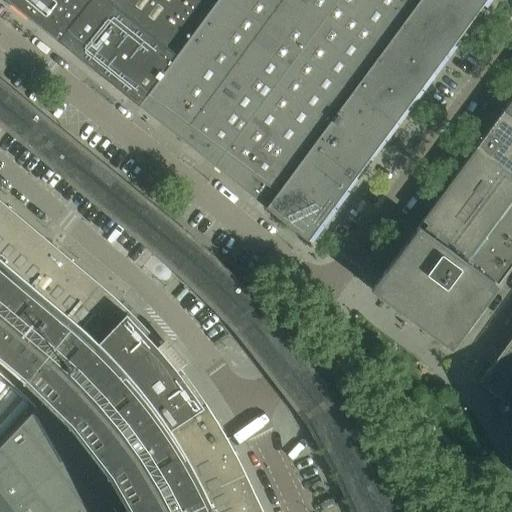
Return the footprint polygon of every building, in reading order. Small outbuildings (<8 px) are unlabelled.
[(58,41),(90,0),(8,0),(8,1),(58,41)] [(139,105),(216,0),(90,0),(58,41),(139,105)] [(308,240),(485,0),(216,0),(139,105),(139,106),(140,105),(267,206),(267,207),(308,240)] [(0,111),(10,100),(12,97),(4,90),(3,91),(2,93),(0,95),(0,111)] [(511,115),(504,110),(476,148),(511,173),(511,115)] [(37,146),(49,132),(51,130),(52,129),(43,122),(29,139),(37,146)] [(51,130),(49,132),(37,146),(63,168),(77,151),(75,149),(75,150),(51,130)] [(452,349),(511,267),(511,173),(476,148),(371,290),(452,349)] [(101,172),(78,153),(78,152),(77,151),(63,168),(89,190),(103,172),(102,171),(101,172)] [(127,193),(104,174),(105,173),(103,172),(89,190),(115,211),(129,193),(128,192),(127,193)] [(153,213),(130,195),(131,194),(129,193),(115,211),(140,233),(155,214),(154,213),(153,213)] [(180,368),(160,344),(157,340),(151,333),(142,324),(135,317),(129,311),(100,285),(0,200),(0,511),(263,511),(246,474),(227,438),(222,430),(218,422),(211,411),(206,403),(180,368)] [(180,235),(156,216),(156,215),(155,214),(140,233),(165,253),(166,255),(182,236),(180,234),(180,235)] [(205,258),(182,238),(183,237),(182,236),(166,255),(191,277),(207,258),(205,257),(205,258)] [(229,281),(208,260),(208,259),(207,258),(191,277),(214,300),(231,282),(229,280),(229,281)] [(253,304),(232,283),(231,282),(214,300),(237,323),(253,304)] [(263,332),(268,322),(253,304),(237,323),(255,345),(263,332)] [(511,341),(478,386),(510,411),(511,409),(511,341)] [(352,429),(325,393),(321,389),(314,401),(308,414),(310,419),(322,446),(352,429)] [(335,475),(369,453),(352,429),(322,446),(335,475)] [(371,455),(369,453),(335,475),(348,504),(385,480),(371,455)] [(351,511),(396,511),(402,509),(385,480),(348,504),(351,511)]
